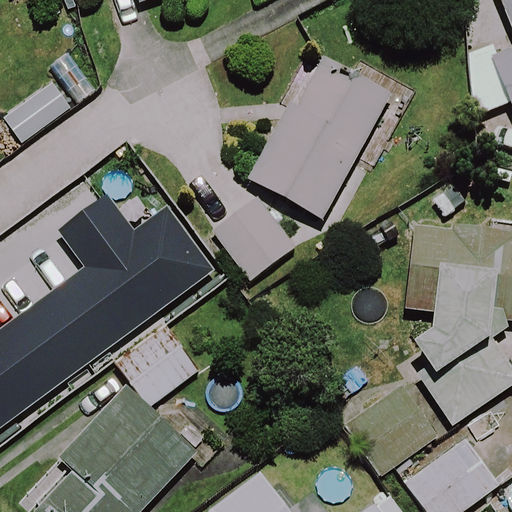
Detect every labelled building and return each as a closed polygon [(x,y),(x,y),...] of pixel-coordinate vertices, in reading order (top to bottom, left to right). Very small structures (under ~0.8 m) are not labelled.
[(130,0),(134,10),(164,0),(130,0)] [(511,128),(511,0),(474,0),(478,7),(493,2),(510,46),(454,67),(475,122),(503,111),(510,130),(511,128)] [(383,107),(317,72),(292,118),(282,112),(242,186),(318,228),(383,107)] [(62,119),(43,90),(9,113),(29,142),(62,119)] [(292,253),(249,199),(203,236),(246,290),(292,253)] [(109,254),(38,215),(0,286),(0,422),(39,386),(109,254)] [(428,384),(502,329),(511,329),(511,240),(405,231),(401,279),(433,282),(430,319),(396,345),(426,386),(428,384)] [(195,375),(159,328),(108,368),(144,415),(195,375)] [(372,332),(349,351),(374,382),(397,363),(372,332)] [(446,438),(511,390),(511,376),(492,349),(420,402),(446,438)] [(432,442),(388,387),(332,431),(377,486),(432,442)] [(142,511),(189,464),(120,398),(54,467),(67,479),(34,511),(142,511)] [(464,511),(494,488),(457,442),(400,489),(418,511),(464,511)] [(289,511),(255,475),(214,511),(289,511)] [(392,511),(384,501),(368,511),(392,511)]
